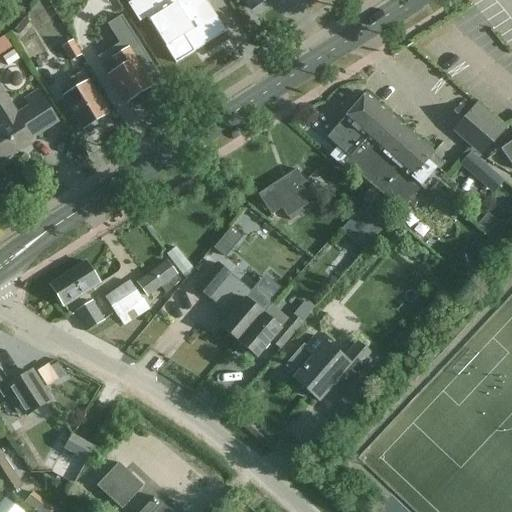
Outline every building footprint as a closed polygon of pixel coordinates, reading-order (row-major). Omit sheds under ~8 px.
[(205,0),(135,0),(128,5),(140,23),(147,19),(176,65),(195,53),(192,48),(223,28),(205,0)] [(244,0),(245,2),(246,1),(251,10),(265,1),(264,0),(244,0)] [(119,44),(97,58),(109,76),(115,86),(126,103),(152,87),(149,82),(159,76),(121,16),(107,25),(119,44)] [(25,19),(15,30),(20,35),(30,23),(25,19)] [(0,40),(0,57),(12,50),(5,38),(0,40)] [(82,55),(73,40),(62,48),(70,62),(82,55)] [(63,97),(72,113),(83,130),(108,114),(88,82),(82,73),(66,82),(72,92),(63,97)] [(57,122),(47,105),(38,91),(24,99),(29,107),(16,115),(0,91),(0,125),(3,130),(0,132),(0,155),(14,147),(17,152),(31,142),(28,137),(34,134),(36,136),(57,122)] [(444,175),(427,161),(433,154),(366,95),(327,138),(350,158),(345,163),(400,211),(407,203),(413,207),(419,200),(414,196),(421,187),(429,194),(444,175)] [(452,132),(469,147),(482,158),(506,129),(501,125),(476,103),(476,104),(452,132)] [(511,141),(500,150),(511,166),(511,141)] [(471,152),(459,165),(492,195),(504,182),(471,152)] [(310,201),(325,183),(318,177),(306,192),(301,186),(305,183),(296,170),(288,175),(290,178),(283,183),(283,181),(270,190),(269,188),(258,195),(271,215),(282,207),(288,216),(310,201)] [(366,203),(341,231),(363,251),(388,224),(385,220),(374,211),(366,203)] [(487,213),(477,224),(501,246),(511,235),(487,213)] [(211,248),(223,257),(239,237),(227,227),(211,248)] [(166,255),(181,273),(182,272),(186,278),(196,268),(178,246),(166,255)] [(138,283),(148,297),(160,287),(166,294),(180,281),(176,275),(166,262),(138,283)] [(64,307),(100,285),(85,263),(50,285),(64,307)] [(220,328),(238,343),(261,315),(245,301),(251,295),(217,264),(197,288),(209,299),(210,297),(231,315),(220,328)] [(142,300),(129,282),(106,297),(124,326),(149,309),(143,300),(142,300)] [(104,321),(92,302),(76,313),(87,331),(104,321)] [(280,331),(261,315),(238,343),(257,359),(275,338),(283,345),(280,349),(280,350),(302,324),(293,316),(280,331)] [(286,366),(297,376),(295,379),(319,400),(341,375),(353,386),(376,360),(358,344),(342,362),(315,338),(306,348),(304,346),(286,366)] [(180,394),(188,384),(190,385),(194,380),(181,370),(182,369),(175,364),(163,380),(180,394)] [(0,393),(3,398),(7,396),(20,419),(49,401),(31,372),(10,385),(0,369),(0,393)] [(95,449),(72,435),(64,449),(87,462),(95,449)] [(2,455),(0,456),(0,483),(8,496),(23,487),(2,455)] [(118,463),(96,487),(121,510),(143,487),(118,463)] [(170,511),(155,497),(141,511),(140,511),(170,511)] [(405,511),(391,498),(377,511),(405,511)] [(0,505),(0,511),(20,511),(15,508),(5,499),(0,505)]
